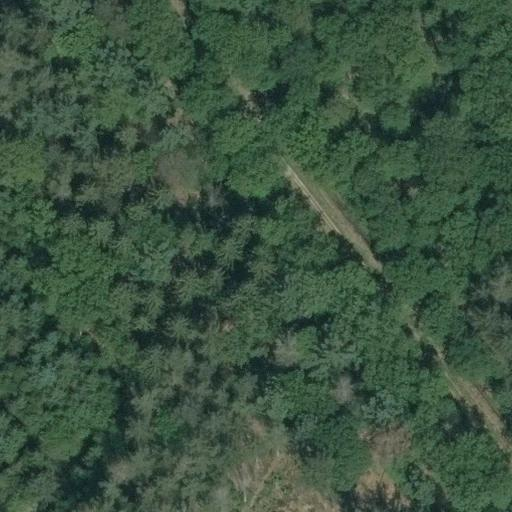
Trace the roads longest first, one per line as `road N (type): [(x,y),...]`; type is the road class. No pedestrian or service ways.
road 1 (track): [(409,336),(262,141)]
road 2 (track): [(262,141),(156,0)]
road 3 (track): [(511,471),(409,336)]
